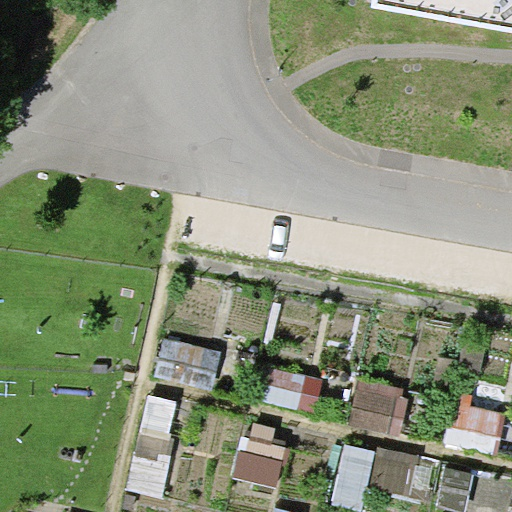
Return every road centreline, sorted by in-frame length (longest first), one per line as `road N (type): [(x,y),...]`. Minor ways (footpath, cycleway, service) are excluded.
road 1 (residential): [(511,224),(315,187),(131,128)]
road 2 (residential): [(131,128),(58,133),(0,162)]
road 3 (unclassified): [(131,128),(182,0)]
